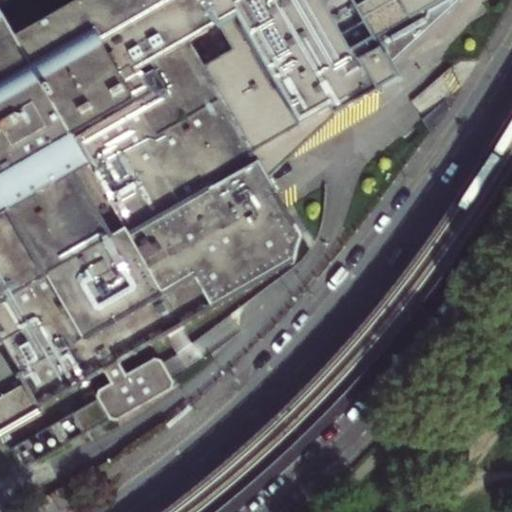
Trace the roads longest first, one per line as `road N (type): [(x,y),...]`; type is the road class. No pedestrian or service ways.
road 1 (primary): [(511,86),(349,310),(251,411),(127,511)]
road 2 (primary): [(273,511),(374,407),(511,234)]
